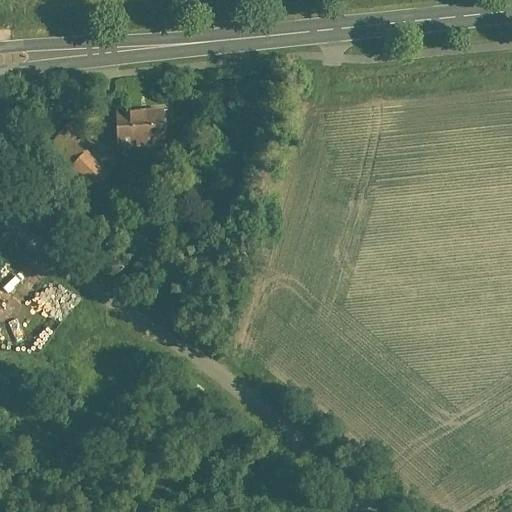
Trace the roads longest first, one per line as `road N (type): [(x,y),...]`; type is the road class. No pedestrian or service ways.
road 1 (tertiary): [(511,12),(0,72)]
road 2 (unclassified): [(0,222),(224,394),(350,511)]
